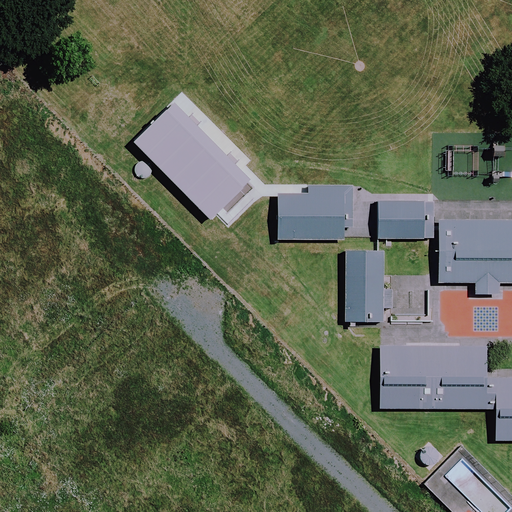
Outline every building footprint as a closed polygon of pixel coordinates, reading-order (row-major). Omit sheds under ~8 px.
[(274,195),(274,241),(341,242),(341,229),(348,229),(348,188),(306,188),(306,196),(274,195)] [(430,205),(378,205),(378,240),(430,240),(430,205)] [(511,223),(436,224),(436,286),(474,286),(474,297),(496,297),(496,286),(511,286),(511,223)] [(382,251),(346,251),(346,321),(382,321),(382,251)] [(485,348),(374,347),(374,407),(484,407),(485,348)] [(511,380),(493,380),(493,440),(511,440),(511,380)]
